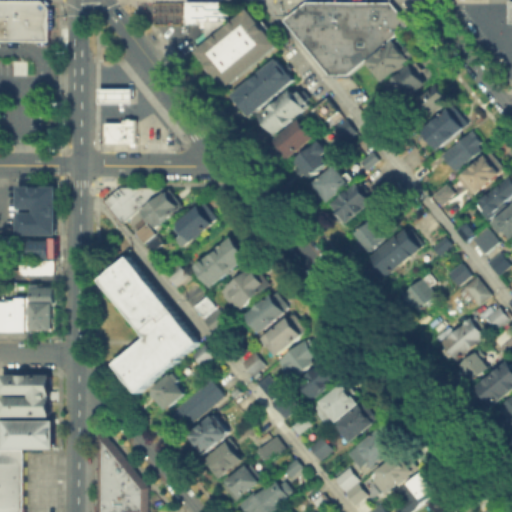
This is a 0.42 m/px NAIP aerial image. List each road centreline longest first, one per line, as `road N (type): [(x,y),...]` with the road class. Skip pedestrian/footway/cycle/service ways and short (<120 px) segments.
road 1 (residential): [(268,209),(494,493)]
road 2 (secondary): [(76,511),(78,165)]
road 3 (residential): [(78,396),(110,405),(197,511)]
road 4 (residential): [(268,209),(198,107),(171,89)]
road 5 (residential): [(171,89),(218,166),(268,209)]
road 6 (residential): [(422,0),(511,113)]
road 7 (residential): [(78,165),(218,166)]
